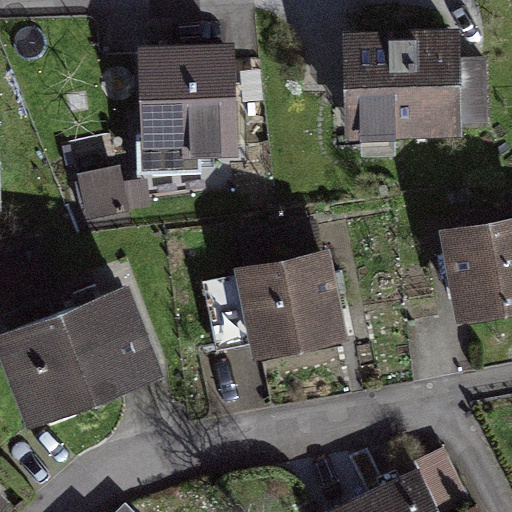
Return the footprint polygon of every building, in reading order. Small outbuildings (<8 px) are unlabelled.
[(475,41),(353,39),(351,136),(473,138),(475,41)] [(246,56),(150,58),(152,156),(248,154),(246,56)] [(511,222),(454,232),(468,326),(511,319),(511,222)] [(343,258),(246,269),(257,358),(354,347),(343,258)] [(141,286),(10,335),(42,422),(174,373),(141,286)] [(0,511),(13,511),(21,504),(0,484),(0,511)] [(439,511),(427,484),(360,511),(439,511)]
